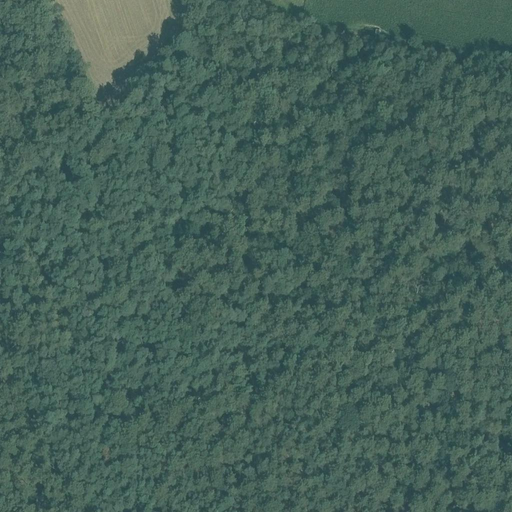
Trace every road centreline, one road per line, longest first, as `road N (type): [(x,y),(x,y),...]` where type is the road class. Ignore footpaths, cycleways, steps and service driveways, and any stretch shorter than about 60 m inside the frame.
road 1 (track): [(482,511),(435,414),(259,186)]
road 2 (track): [(273,208),(330,354),(271,425),(228,511)]
road 3 (track): [(259,186),(229,136),(179,0)]
